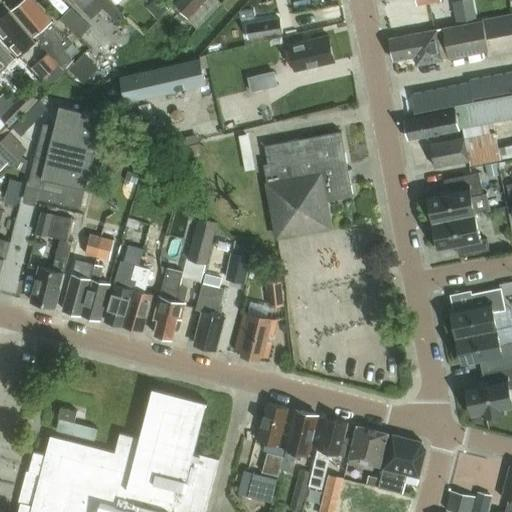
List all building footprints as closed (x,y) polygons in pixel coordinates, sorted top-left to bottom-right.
[(63,69),(72,61),(64,51),(72,44),(53,22),(33,0),(26,0),(14,11),(63,69)] [(109,0),(74,0),(92,19),(105,8),(117,22),(124,16),(109,0)] [(189,19),(208,0),(179,0),(175,5),(189,19)] [(267,0),(250,3),(252,15),(282,9),(280,0),(267,0)] [(473,0),(467,0),(454,2),(457,24),(477,20),(473,0)] [(72,8),(62,18),(81,36),(91,26),(72,8)] [(0,34),(19,57),(36,43),(10,13),(0,20),(0,34)] [(510,35),(506,16),(495,18),(498,37),(510,35)] [(487,39),(498,37),(495,18),(483,20),(483,21),(487,39)] [(281,19),(249,25),(251,39),(284,34),(281,19)] [(487,39),(483,21),(444,29),(391,39),(395,61),(416,57),(417,66),(444,60),(440,40),(446,39),(450,58),(489,50),(487,39)] [(290,45),(296,71),(331,63),(329,51),(333,50),(329,36),(290,45)] [(0,74),(15,59),(0,43),(0,74)] [(40,60),(39,62),(50,75),(48,78),(54,85),(65,73),(59,68),(48,54),(40,60)] [(84,84),(99,68),(85,55),(70,71),(84,84)] [(201,61),(123,79),(127,100),(205,82),(201,61)] [(249,79),(253,93),(277,87),(274,73),(249,79)] [(506,74),(494,76),(497,94),(509,92),(506,74)] [(494,76),(482,78),(485,97),(497,94),(494,76)] [(470,80),(471,83),(474,99),(485,97),(482,78),(470,80)] [(474,101),(474,99),(471,83),(459,85),(462,104),(474,101)] [(459,85),(447,88),(451,106),(462,104),(459,85)] [(447,88),(435,90),(439,109),(451,106),(447,88)] [(435,90),(424,92),(427,111),(439,109),(435,90)] [(0,108),(3,112),(18,99),(12,91),(0,100),(0,108)] [(37,101),(27,91),(15,104),(24,114),(37,101)] [(424,92),(412,95),(416,114),(427,111),(424,92)] [(511,95),(455,106),(456,111),(460,130),(463,129),(493,124),(511,120),(511,95)] [(37,154),(35,153),(34,158),(36,158),(26,196),(82,210),(105,117),(61,106),(56,126),(45,124),(37,154)] [(410,140),(460,130),(456,111),(406,120),(410,140)] [(493,124),(463,129),(465,139),(495,133),(493,124)] [(29,149),(11,132),(0,142),(0,169),(2,171),(11,162),(14,164),(29,149)] [(327,202),(354,197),(342,132),(266,146),(269,163),(265,164),(278,237),(331,227),(327,202)] [(465,139),(427,146),(432,168),(466,162),(467,167),(501,160),(495,133),(465,139)] [(434,222),(475,214),(472,197),(484,195),(479,173),(450,179),(452,191),(429,195),(434,222)] [(23,201),(28,179),(16,176),(11,198),(23,201)] [(0,281),(6,259),(5,259),(7,254),(10,241),(0,238),(0,230),(5,212),(0,210),(0,281)] [(40,267),(31,301),(56,308),(73,242),(69,241),(74,219),(46,213),(43,212),(38,233),(40,234),(61,239),(53,270),(40,267)] [(475,214),(434,222),(440,249),(463,244),(465,256),(490,251),(487,238),(481,240),(475,214)] [(188,259),(207,264),(218,222),(199,217),(188,259)] [(90,235),(85,254),(110,261),(117,231),(103,228),(101,237),(90,235)] [(245,283),(252,245),(236,242),(234,254),(231,253),(226,279),(245,283)] [(132,281),(136,266),(137,262),(141,263),(145,250),(130,246),(125,263),(122,262),(118,277),(117,284),(116,284),(106,321),(124,326),(137,282),(132,281)] [(101,320),(111,283),(100,281),(104,267),(88,263),(84,277),(74,274),(64,310),(101,320)] [(151,270),(140,267),(136,266),(132,281),(137,282),(124,326),(143,331),(154,295),(142,292),(144,284),(147,285),(151,270)] [(168,269),(162,292),(161,296),(155,319),(159,320),(156,334),(173,339),(178,318),(182,319),(186,302),(177,300),(184,273),(168,269)] [(206,274),(204,283),(220,287),(222,278),(206,274)] [(268,284),(271,309),(285,307),(282,282),(268,284)] [(226,316),(222,315),(224,306),(221,305),(225,290),(204,284),(197,311),(203,312),(195,344),(217,350),(226,316)] [(497,328),(494,312),(506,310),(501,287),(472,293),(474,305),(451,310),(457,337),(497,328)] [(269,357),(277,321),(245,313),(236,349),(243,351),(242,356),(260,360),(261,355),(269,357)] [(511,365),(511,342),(501,345),(497,328),(457,337),(462,363),(485,358),(488,371),(511,365)] [(502,413),(501,409),(511,406),(511,399),(510,389),(511,388),(511,365),(488,371),(490,383),(467,387),(473,415),(485,412),(486,416),(502,413)] [(195,453),(208,403),(154,389),(141,438),(121,433),(116,455),(53,439),(49,456),(35,452),(19,511),(206,511),(220,459),(195,453)] [(279,446),(289,408),(268,403),(259,441),(279,446)] [(75,422),(78,411),(62,407),(59,418),(75,422)] [(309,457),(319,416),(297,410),(282,469),(292,472),(297,454),(309,457)] [(344,456),(349,439),(345,438),(348,423),(326,418),(310,485),(323,488),(332,453),(344,456)] [(60,419),(57,430),(94,440),(97,429),(88,427),(82,425),(60,419)] [(380,467),(389,434),(358,426),(349,463),(363,467),(364,462),(380,467)] [(381,479),(379,487),(408,495),(411,484),(418,485),(427,450),(422,442),(393,434),(381,479)] [(268,453),(263,471),(278,475),(283,457),(268,453)] [(511,511),(511,465),(503,498),(510,500),(506,511),(500,511),(499,511),(511,511)] [(301,511),(312,472),(300,469),(290,511),(292,511),(301,511)] [(254,473),(249,497),(272,502),(277,478),(254,473)] [(329,474),(323,497),(339,501),(344,478),(329,474)] [(369,476),(367,483),(379,487),(381,479),(369,476)] [(478,490),(476,497),(471,511),(481,511),(487,493),(478,490)] [(454,511),(471,511),(476,497),(452,491),(447,510),(454,511)]
